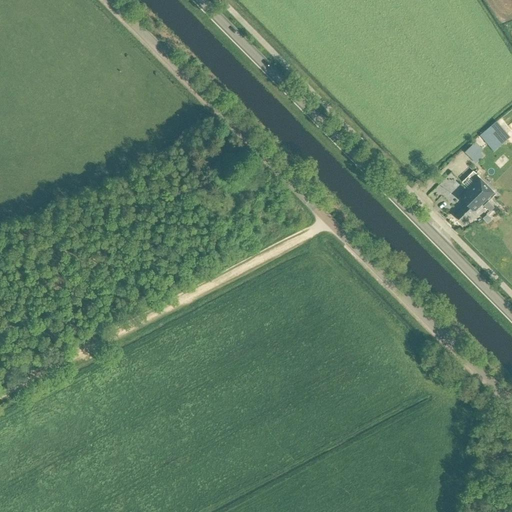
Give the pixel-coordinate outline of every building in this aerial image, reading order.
[(498,148),(506,141),(492,125),(484,132),(498,148)] [(458,166),(469,181),(479,174),(468,159),(458,166)] [(484,179),(493,191),(511,179),(501,167),(484,179)] [(458,177),(461,174),(456,169),(449,176),(456,184),(460,180),(458,177)] [(493,193),(479,178),(460,197),(466,203),(460,209),(461,210),(455,215),(463,223),(468,217),(470,219),(477,213),(474,211),(493,193)]
